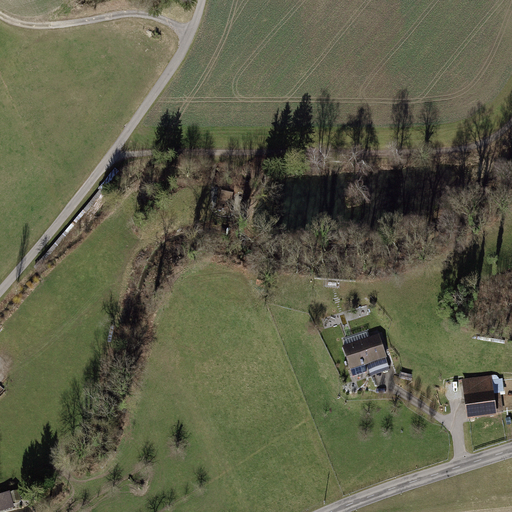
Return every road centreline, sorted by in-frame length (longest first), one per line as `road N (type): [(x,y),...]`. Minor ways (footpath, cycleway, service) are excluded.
road 1 (track): [(511,127),(473,150),(441,153),(114,160)]
road 2 (unclassified): [(0,294),(114,160),(179,62),(204,0)]
road 3 (track): [(0,12),(29,26),(137,13),(191,37)]
road 4 (tertiary): [(511,449),(332,511)]
